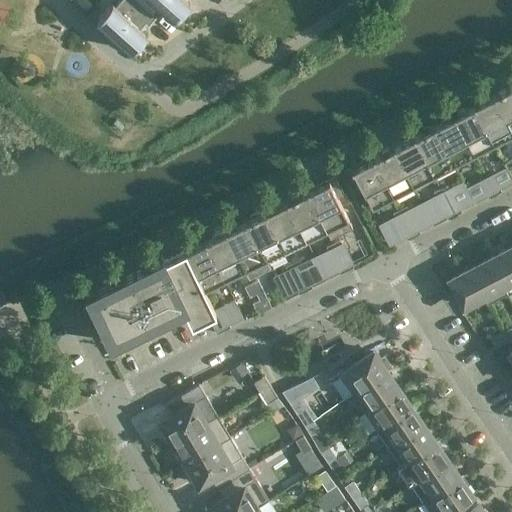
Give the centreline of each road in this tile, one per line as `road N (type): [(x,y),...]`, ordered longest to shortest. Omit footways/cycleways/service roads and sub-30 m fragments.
road 1 (residential): [(114,398),(385,260)]
road 2 (residential): [(242,0),(139,79),(52,0)]
road 3 (residential): [(385,260),(511,456)]
road 4 (residential): [(385,260),(511,195)]
road 5 (residential): [(165,511),(113,423),(114,398)]
